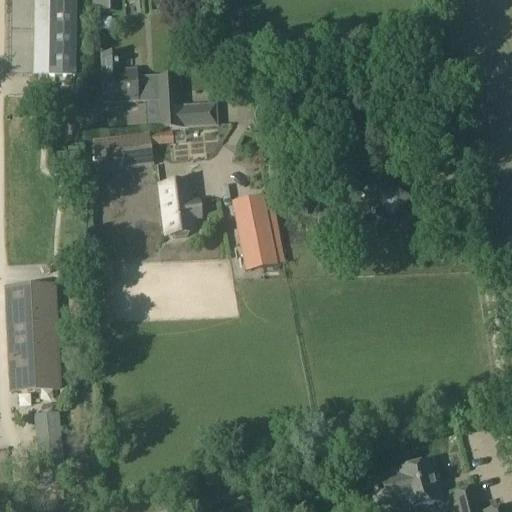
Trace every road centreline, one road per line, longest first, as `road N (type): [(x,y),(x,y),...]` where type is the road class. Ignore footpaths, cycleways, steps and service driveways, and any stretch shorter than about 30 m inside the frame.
road 1 (unknown): [(426,0),(504,371),(495,471)]
road 2 (unknown): [(205,182),(244,106),(229,0)]
